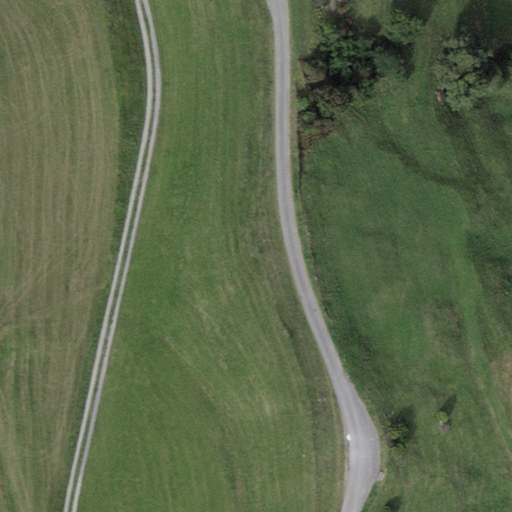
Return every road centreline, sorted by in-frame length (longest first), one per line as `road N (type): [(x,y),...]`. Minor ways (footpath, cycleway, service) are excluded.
road 1 (track): [(274,0),(280,183),(300,280),(355,423),(358,469),(349,511)]
road 2 (track): [(140,0),(155,101),(67,511)]
